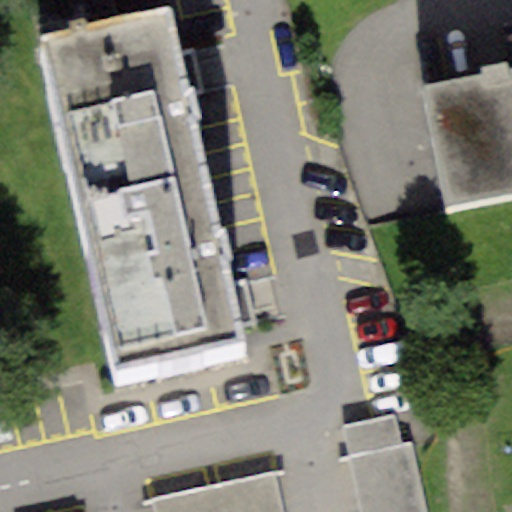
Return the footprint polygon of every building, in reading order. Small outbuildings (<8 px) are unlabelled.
[(177,20),(50,46),(86,216),(211,190),(190,83),(177,20)] [(511,193),(511,66),(509,67),(507,59),(478,65),(480,75),(422,87),(447,207),(511,193)] [(227,271),(211,190),(86,216),(119,377),(244,352),(227,271)] [(394,413),(342,424),(361,511),(426,511),(412,445),(402,447),(394,413)] [(281,511),(276,485),(155,507),(155,511),(281,511)]
